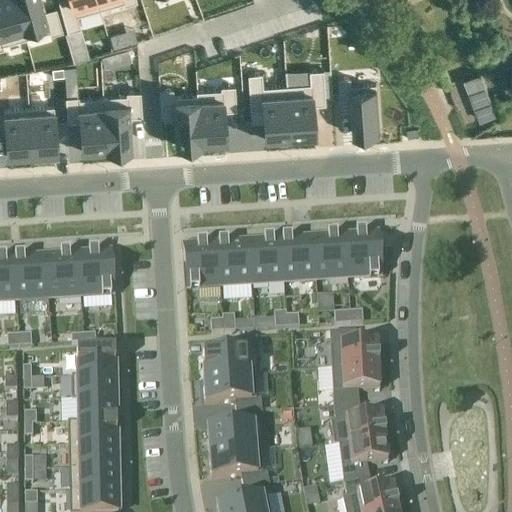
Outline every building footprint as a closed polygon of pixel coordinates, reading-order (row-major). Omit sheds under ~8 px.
[(0,0),(0,48),(3,47),(0,37),(0,35),(23,29),(14,0),(0,0)] [(40,0),(14,0),(23,29),(46,22),(48,31),(61,28),(54,4),(42,7),(40,0)] [(57,0),(64,22),(77,18),(73,6),(94,0),(57,0)] [(121,46),(117,33),(109,35),(113,48),(121,46)] [(123,63),(132,61),(128,49),(119,51),(123,63)] [(473,105),(490,99),(480,73),(463,79),(473,105)] [(350,77),(337,78),(339,103),(351,102),(353,134),(379,132),(376,88),(351,90),(350,77)] [(310,93),(286,94),(289,138),(314,137),(312,105),(325,104),(323,79),(310,80),(310,93)] [(64,80),(51,81),(52,106),(65,105),(64,80)] [(261,83),(248,84),(250,109),(262,108),(264,140),(289,138),(286,94),(262,96),(261,83)] [(221,99),(197,100),(200,144),(225,142),(223,111),(236,110),(234,85),(221,86),(221,99)] [(172,89),(159,90),(161,115),(173,114),(175,146),(200,144),(197,100),(173,102),(172,89)] [(127,105),(103,107),(106,150),(131,149),(129,117),(141,116),(140,91),(126,92),(127,105)] [(103,107),(78,108),(81,152),(106,150),(103,107)] [(53,110),(28,112),(31,156),(56,154),(53,110)] [(28,112),(3,113),(6,157),(31,156),(28,112)] [(376,235),(343,238),(346,281),(379,279),(376,235)] [(343,238),(311,240),(314,283),(345,281),(346,281),(343,238)] [(311,240),(279,242),(282,286),(314,283),(311,240)] [(279,242),(248,244),(251,288),(282,286),(279,242)] [(248,244),(216,246),(219,290),(251,288),(248,244)] [(216,246),(182,248),(185,292),(219,290),(216,246)] [(109,254),(76,256),(79,300),(112,297),(109,254)] [(76,256),(44,258),(47,302),(79,300),(76,256)] [(44,258),(12,260),(15,304),(47,302),(44,258)] [(12,260),(0,261),(0,304),(15,304),(12,260)] [(360,314),(348,315),(349,326),(361,326),(360,314)] [(284,315),(272,316),(274,332),(286,331),(285,319),(284,315)] [(348,315),(332,316),(333,328),(349,326),(348,315)] [(232,318),(221,319),(221,323),(222,335),(234,334),(232,318)] [(297,318),(285,319),(286,331),(297,331),(297,318)] [(221,323),(209,324),(210,336),(222,335),(221,323)] [(353,335),(328,336),(330,373),(376,370),(375,345),(353,347),(353,335)] [(29,337),(17,338),(18,350),(30,349),(29,337)] [(81,337),(69,338),(70,346),(82,346),(81,337)] [(93,337),(81,337),(82,346),(94,345),(93,337)] [(17,338),(5,338),(6,351),(18,350),(17,338)] [(230,355),(200,357),(202,382),(252,378),(253,379),(257,379),(255,341),(229,343),(230,355)] [(112,356),(74,357),(74,379),(74,380),(113,380),(112,356)] [(29,369),(21,370),(21,382),(29,381),(29,369)] [(376,370),(330,373),(332,410),(357,408),(356,394),(378,393),(376,370)] [(252,378),(202,382),(203,407),(233,405),(234,417),(260,415),(259,402),(254,402),(253,379),(252,378)] [(74,379),(70,380),(70,404),(75,404),(75,403),(113,402),(113,380),(74,380),(74,379)] [(15,381),(4,381),(4,393),(15,392),(15,381)] [(29,381),(21,382),(22,394),(30,393),(29,381)] [(113,402),(75,403),(75,404),(75,425),(75,426),(114,425),(113,402)] [(333,424),(328,425),(332,449),(336,449),(336,448),(382,442),(379,418),(359,421),(357,408),(332,410),(333,424)] [(34,415),(22,415),(22,427),(30,427),(34,427),(34,415)] [(235,429),(205,432),(207,457),(258,452),(258,453),(263,453),(260,415),(234,417),(235,429)] [(75,425),(66,425),(66,426),(66,449),(114,448),(114,425),(75,426),(75,425)] [(30,427),(22,427),(23,439),(31,439),(30,427)] [(382,442),(336,448),(336,449),(340,471),(342,485),(367,481),(365,468),(386,465),(382,442)] [(114,448),(66,449),(67,472),(115,471),(114,448)] [(258,452),(207,457),(209,481),(239,479),(242,491),(267,488),(265,476),(260,476),(258,453),(258,452)] [(31,461),(23,461),(23,473),(31,473),(31,461)] [(115,471),(67,472),(67,495),(115,493),(115,471)] [(345,500),(340,501),(342,511),(395,511),(390,490),(369,494),(367,481),(342,485),(345,500)] [(5,488),(5,501),(16,501),(16,489),(5,488)] [(244,503),(215,509),(215,511),(267,511),(265,500),(270,499),(267,488),(242,491),(244,503)] [(115,511),(115,493),(67,495),(67,511),(115,511)] [(24,496),(24,507),(35,508),(35,496),(24,496)]
